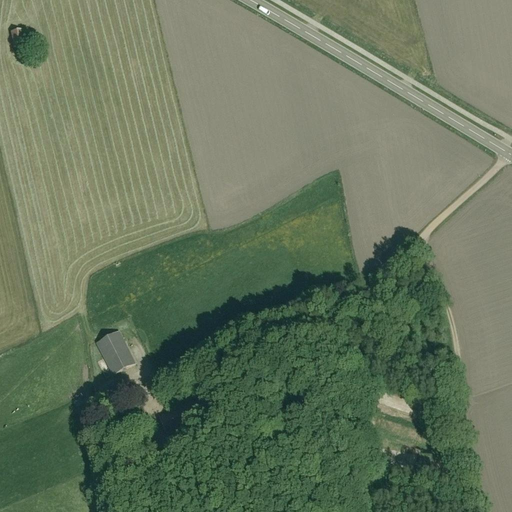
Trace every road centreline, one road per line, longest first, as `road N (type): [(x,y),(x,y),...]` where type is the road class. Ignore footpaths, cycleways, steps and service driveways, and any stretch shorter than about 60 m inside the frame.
road 1 (secondary): [(509,154),(242,0)]
road 2 (track): [(417,242),(344,310),(168,405)]
road 3 (track): [(481,511),(463,439),(450,319),(417,242)]
road 4 (track): [(417,242),(509,154)]
